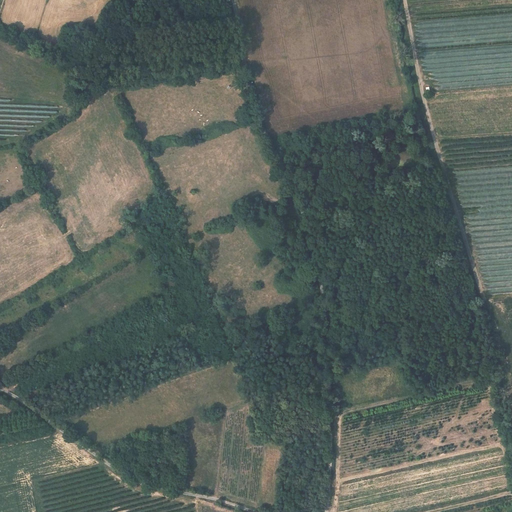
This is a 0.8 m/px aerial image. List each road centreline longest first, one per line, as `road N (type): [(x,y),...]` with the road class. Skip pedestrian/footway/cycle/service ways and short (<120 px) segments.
road 1 (track): [(325,511),(332,441),(321,265),(245,87),(233,0)]
road 2 (track): [(511,400),(428,117),(404,0)]
road 3 (track): [(323,281),(355,262),(464,235)]
